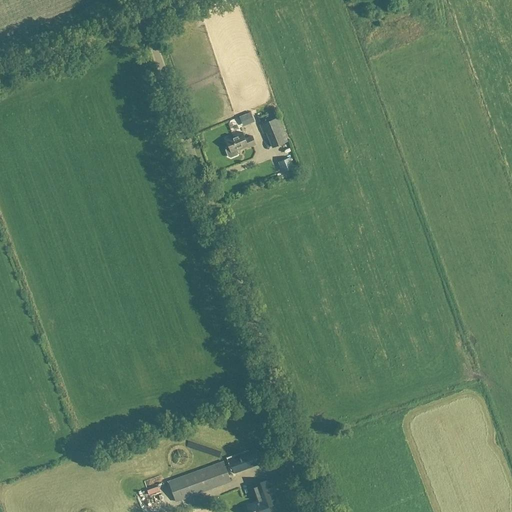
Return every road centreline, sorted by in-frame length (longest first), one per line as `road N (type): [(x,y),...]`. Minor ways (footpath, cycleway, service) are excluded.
road 1 (unclassified): [(317,511),(135,0)]
road 2 (track): [(0,70),(175,0)]
